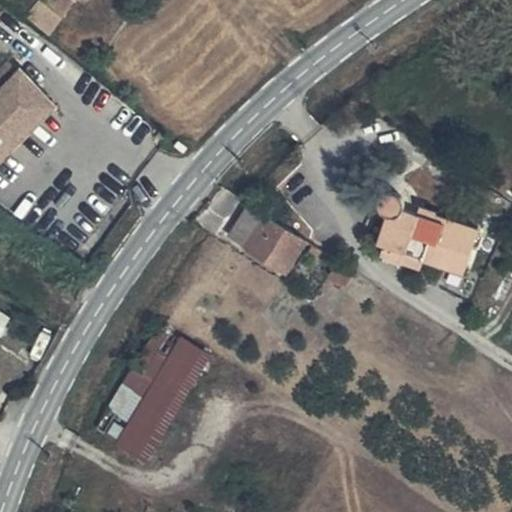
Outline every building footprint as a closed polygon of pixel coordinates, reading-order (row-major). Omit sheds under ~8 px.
[(33,0),(19,18),(48,35),(73,0),(33,0)] [(0,166),(52,113),(15,79),(0,94),(0,166)] [(397,227),(392,244),(442,277),(443,275),(480,287),(493,239),(453,227),(453,229),(418,220),(417,213),(415,207),(409,203),(404,203),(399,205),(393,212),(392,219),(397,227)] [(232,236),(250,248),(268,219),(250,208),(232,236)] [(348,287),(355,275),(268,219),(250,248),(285,271),(298,253),(333,274),(333,277),(348,287)] [(441,279),(442,277),(392,244),(389,256),(414,263),(412,270),(441,279)] [(0,304),(0,335),(1,336),(15,314),(0,304)] [(165,348),(104,452),(133,470),(198,367),(165,348)]
